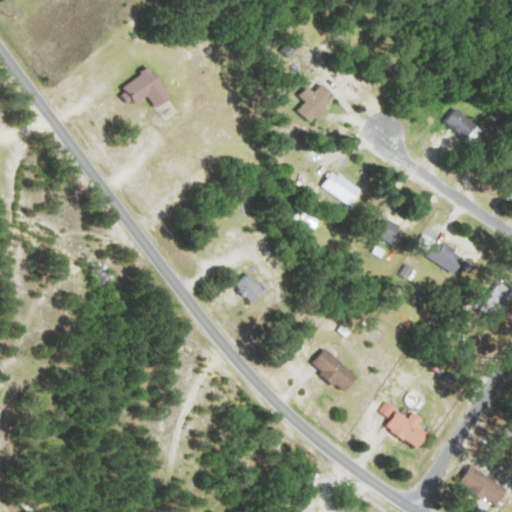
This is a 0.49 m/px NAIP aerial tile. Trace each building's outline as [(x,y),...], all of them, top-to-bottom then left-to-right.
[(152,97),(158,108),(172,101),(156,68),(125,83),(136,105),(152,97)] [(314,88),(304,94),(309,104),(304,107),(309,119),(339,103),(330,85),(316,92),(314,88)] [(446,122),(473,145),(485,130),(458,108),(446,122)] [(325,189),(356,202),(363,184),(333,172),(325,189)] [(460,273),(469,254),(437,240),(429,259),(460,273)] [(89,274),(103,291),(117,279),(104,263),(89,274)] [(252,303),(267,291),(252,272),(237,284),(252,303)] [(348,392),(361,375),(327,349),(314,365),(348,392)] [(389,425),(419,450),(432,435),(419,425),(424,419),(416,412),(410,419),(389,402),(382,411),(393,420),(389,425)] [(495,503),(505,486),(473,465),(462,482),(495,503)] [(39,511),(22,494),(15,501),(25,511),(39,511)]
